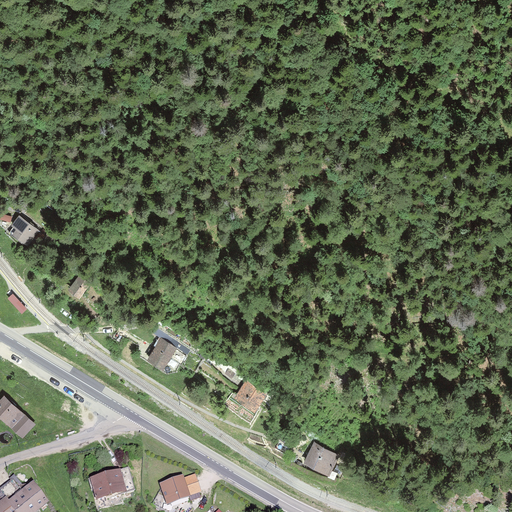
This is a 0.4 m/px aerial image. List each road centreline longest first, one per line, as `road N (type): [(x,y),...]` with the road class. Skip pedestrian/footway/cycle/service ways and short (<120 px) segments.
road 1 (secondary): [(302,511),(132,412)]
road 2 (secondary): [(132,412),(3,333)]
road 3 (unclassified): [(132,412),(92,434),(0,463)]
road 4 (residential): [(130,328),(3,333)]
